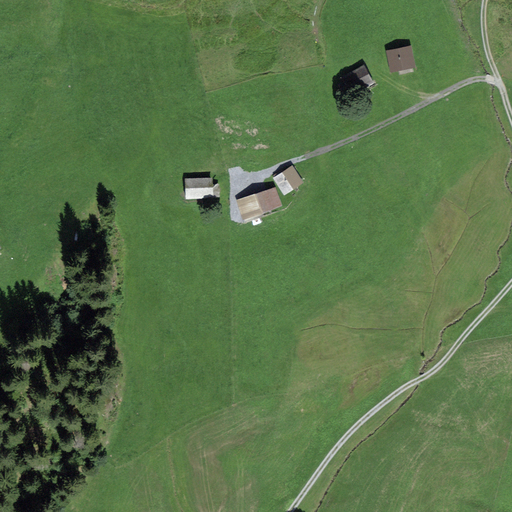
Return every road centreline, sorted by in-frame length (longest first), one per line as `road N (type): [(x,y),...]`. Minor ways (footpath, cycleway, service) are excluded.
road 1 (track): [(511,282),(435,368),(342,439),(287,511)]
road 2 (track): [(266,168),(359,135),(476,78),(499,83)]
road 3 (track): [(484,0),(484,40),(511,119)]
